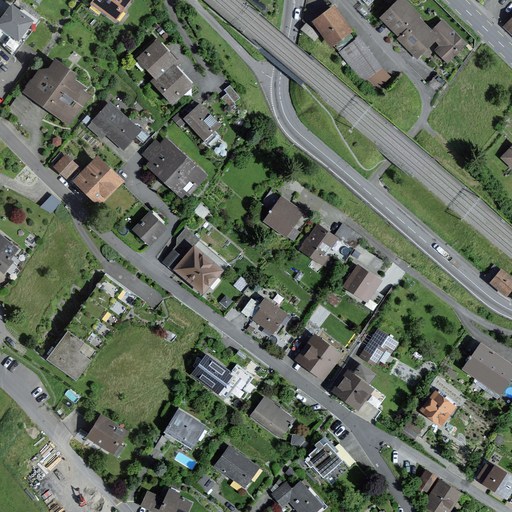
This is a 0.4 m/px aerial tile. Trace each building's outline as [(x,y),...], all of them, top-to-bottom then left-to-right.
[(132,0),(92,0),(90,3),(116,22),(132,0)] [(408,30),(420,18),(422,16),(405,0),(397,0),(379,18),(398,37),(407,29),(408,30)] [(0,20),(0,28),(10,35),(3,45),(14,56),(39,21),(22,8),(20,10),(12,4),(0,20)] [(356,39),(334,9),(316,22),(331,43),(340,52),(356,39)] [(511,16),(503,26),(511,35),(511,16)] [(435,42),(439,38),(432,30),(420,18),(408,30),(407,29),(398,37),(396,39),(417,60),(435,42)] [(442,19),(432,30),(439,38),(435,42),(439,46),(434,51),(448,64),(467,44),(442,19)] [(320,35),(306,23),(300,29),(315,42),(320,35)] [(357,38),(356,39),(340,52),(362,79),(367,75),(379,87),(390,77),(379,66),(377,69),(372,63),(373,62),(357,38)] [(136,58),(154,78),(156,81),(174,65),(176,67),(180,63),(158,39),(136,58)] [(55,59),(48,68),(39,70),(22,93),(69,126),(91,96),(83,90),(86,87),(75,79),(78,75),(55,59)] [(194,86),(176,67),(174,65),(156,81),(154,78),(150,81),(173,106),(194,86)] [(227,93),(221,98),(230,109),(236,104),(234,102),(240,98),(230,85),(224,90),(227,93)] [(198,105),(194,100),(179,114),(178,113),(172,119),(180,128),(186,122),(204,141),(221,125),(200,103),(198,105)] [(101,140),(106,135),(124,151),(136,138),(142,143),(150,135),(141,128),(140,129),(109,101),(91,121),(92,122),(87,127),(101,140)] [(142,155),(149,162),(145,166),(181,199),(185,194),(189,197),(208,176),(165,137),(160,143),(156,139),(142,155)] [(511,144),(500,158),(511,169),(511,144)] [(51,161),(55,165),(53,167),(66,180),(79,166),(66,154),(65,155),(61,151),(51,161)] [(125,182),(97,155),(72,181),(100,207),(125,182)] [(293,203),(283,196),(281,198),(271,190),(261,203),(270,209),(269,211),(270,212),(263,221),(264,222),(264,221),(275,228),(293,203)] [(51,212),(62,201),(54,193),(43,203),(51,212)] [(304,212),(293,203),(275,228),(285,236),(284,236),(285,237),(286,235),(304,212)] [(167,228),(150,211),(132,230),(149,246),(167,228)] [(311,217),(304,212),(286,235),(293,241),(311,217)] [(323,267),(324,265),(329,269),(334,261),(329,258),(330,257),(326,254),(329,248),(331,249),(339,238),(317,223),(299,250),(323,267)] [(356,248),(363,237),(342,223),(335,234),(356,248)] [(177,238),(176,246),(162,262),(172,270),(194,245),(195,246),(200,240),(185,228),(177,238)] [(21,250),(0,231),(0,271),(6,276),(16,264),(12,260),(21,250)] [(194,245),(172,270),(203,296),(224,271),(195,246),(194,245)] [(354,255),(373,265),(378,255),(359,245),(354,255)] [(383,281),(358,265),(343,287),(366,303),(364,305),(372,311),(383,295),(376,290),(383,281)] [(511,294),(511,277),(503,270),(502,271),(495,265),(485,277),(492,283),(491,285),(508,299),(511,294)] [(121,316),(120,319),(128,325),(144,303),(106,275),(92,295),(93,296),(121,316)] [(241,276),(233,285),(240,292),(248,283),(241,276)] [(121,316),(93,296),(86,306),(114,327),(120,319),(121,316)] [(233,302),(226,296),(219,303),(226,310),(233,302)] [(249,316),(258,303),(251,298),(242,311),(249,316)] [(286,315),(265,298),(260,305),(262,306),(253,318),(265,327),(266,325),(273,331),(272,331),(273,332),(286,315)] [(114,327),(86,306),(78,317),(106,338),(114,327)] [(106,338),(78,317),(70,327),(99,348),(106,338)] [(99,348),(70,327),(62,337),(91,359),(99,348)] [(399,342),(377,328),(359,357),(377,368),(381,361),(385,364),(399,342)] [(323,381),(343,355),(314,334),(295,360),(323,381)] [(91,359),(62,337),(55,348),(84,369),(91,359)] [(493,352),(480,343),(462,370),(474,379),(493,352)] [(84,369),(55,348),(47,358),(76,380),(84,369)] [(506,360),(493,352),(474,379),(487,388),(506,360)] [(209,354),(193,375),(227,402),(236,390),(228,384),(235,375),(209,354)] [(511,379),(511,364),(506,360),(487,388),(500,396),(511,379)] [(386,396),(370,384),(376,375),(361,363),(354,373),(351,370),(350,371),(348,370),(331,392),(358,412),(366,400),(377,408),(386,396)] [(454,378),(457,374),(448,368),(445,373),(454,378)] [(438,386),(443,379),(438,375),(433,382),(438,386)] [(457,407),(435,391),(419,412),(441,428),(457,407)] [(295,418),(266,396),(251,416),(281,438),(295,418)] [(209,426),(181,409),(166,433),(194,450),(209,426)] [(130,432),(102,414),(87,437),(115,455),(130,432)] [(405,434),(415,440),(423,428),(409,419),(402,429),(406,431),(405,434)] [(498,435),(493,442),(500,446),(504,439),(498,435)] [(324,477),(345,460),(330,440),(326,444),(322,439),(316,444),(319,448),(311,454),(313,457),(307,462),(311,468),(315,465),(324,477)] [(246,490),(263,467),(233,446),(216,468),(246,490)] [(511,490),(511,477),(495,466),(493,468),(486,464),(478,477),(508,496),(511,490)] [(439,477),(426,469),(415,485),(428,494),(439,477)] [(216,483),(205,475),(197,485),(207,494),(216,483)] [(450,511),(463,494),(439,479),(422,505),(432,511),(450,511)] [(288,481),(273,495),(285,509),(292,503),(299,511),(321,511),(327,508),(304,481),(295,489),(288,481)] [(166,500),(149,491),(142,505),(155,511),(188,511),(194,502),(182,496),(183,494),(172,488),(166,500)]
